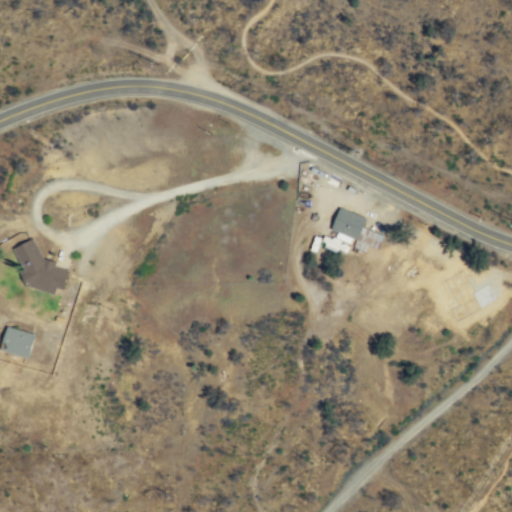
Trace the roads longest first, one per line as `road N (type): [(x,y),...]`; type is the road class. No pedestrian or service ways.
road 1 (tertiary): [(511,243),(208,96),(162,88),(91,94),(0,126)]
road 2 (track): [(324,511),(511,339)]
road 3 (track): [(262,511),(253,475),(292,406),(296,350),(317,300)]
road 4 (track): [(317,300),(296,258),(320,185)]
